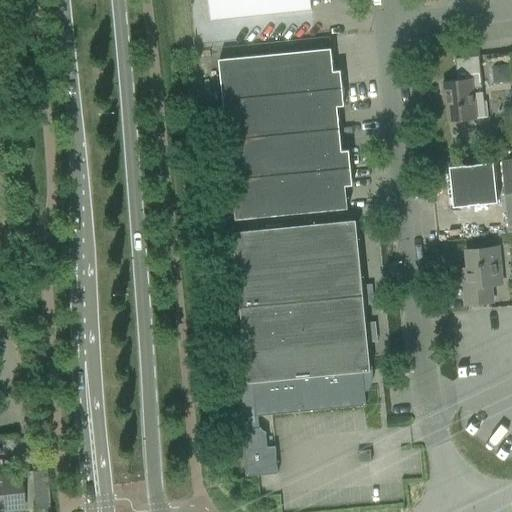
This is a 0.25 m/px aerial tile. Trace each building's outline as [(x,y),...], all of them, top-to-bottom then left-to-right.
[(208,0),(210,19),(311,9),(309,0),(208,0)] [(331,48),(219,60),(223,100),(342,88),(340,70),(333,71),(331,48)] [(473,102),(472,89),(482,88),(481,76),(478,56),(455,59),(457,80),(442,82),(444,95),(446,95),(449,121),(487,117),(486,101),(473,102)] [(342,88),(223,100),(227,140),(339,128),(337,106),(344,106),(342,88)] [(339,128),(227,140),(231,179),(350,168),(348,150),(341,151),(339,128)] [(507,225),(511,224),(511,160),(501,162),(507,225)] [(497,203),(492,163),(449,167),(450,182),(452,182),(453,192),(451,192),(453,207),(497,203)] [(350,168),(231,179),(235,220),(347,209),(345,186),(352,185),(350,168)] [(247,382),(362,372),(370,371),(355,220),(233,232),(247,382)] [(466,305),(492,303),(490,286),(501,285),(497,247),(466,250),(467,268),(462,268),(463,283),(466,305)] [(256,428),(255,416),(365,405),(362,372),(247,382),(237,383),(246,477),(266,475),(277,474),(275,447),(267,448),(265,433),(259,428),(256,428)] [(358,463),(371,461),(370,450),(357,452),(358,463)] [(35,506),(46,506),(46,470),(34,470),(35,506)] [(0,474),(0,511),(13,511),(21,511),(17,473),(0,474)]
